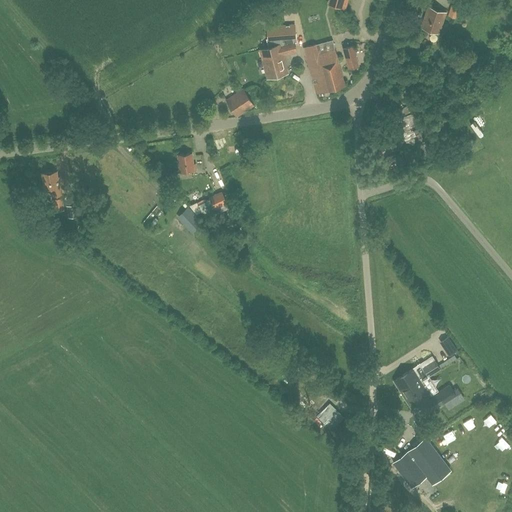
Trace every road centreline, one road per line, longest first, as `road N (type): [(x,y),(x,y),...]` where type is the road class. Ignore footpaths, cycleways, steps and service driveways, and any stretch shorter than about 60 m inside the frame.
road 1 (tertiary): [(0,158),(353,98)]
road 2 (unclassified): [(372,443),(360,194)]
road 3 (unclassified): [(360,194),(424,179),(511,276)]
road 4 (track): [(3,0),(128,140)]
